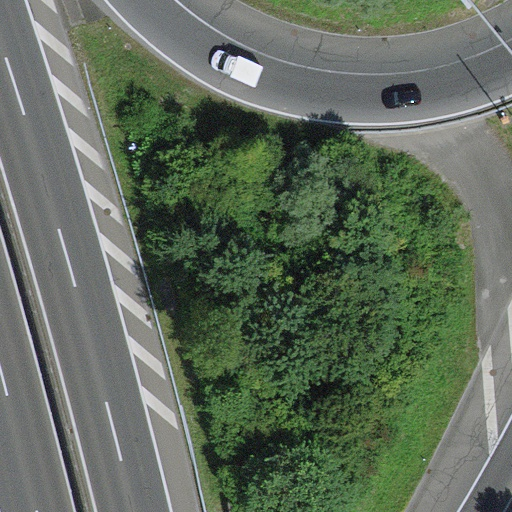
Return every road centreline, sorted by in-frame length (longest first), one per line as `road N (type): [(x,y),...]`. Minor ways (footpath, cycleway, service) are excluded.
road 1 (motorway): [(131,511),(0,38)]
road 2 (motorway): [(511,66),(441,91),(318,94),(220,64),(141,0)]
road 3 (motorway): [(0,381),(33,511)]
